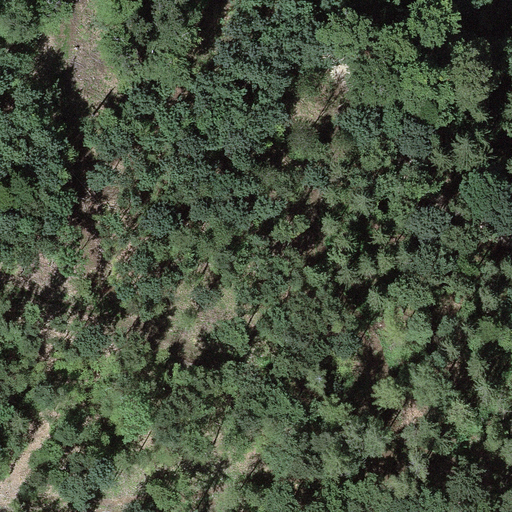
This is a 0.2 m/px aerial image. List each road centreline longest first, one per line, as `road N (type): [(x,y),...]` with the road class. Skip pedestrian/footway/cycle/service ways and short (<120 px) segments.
road 1 (track): [(7,511),(164,444),(259,383),(511,493)]
road 2 (track): [(386,439),(372,345),(313,258),(346,80)]
road 3 (track): [(511,232),(444,203),(390,147),(303,0)]
